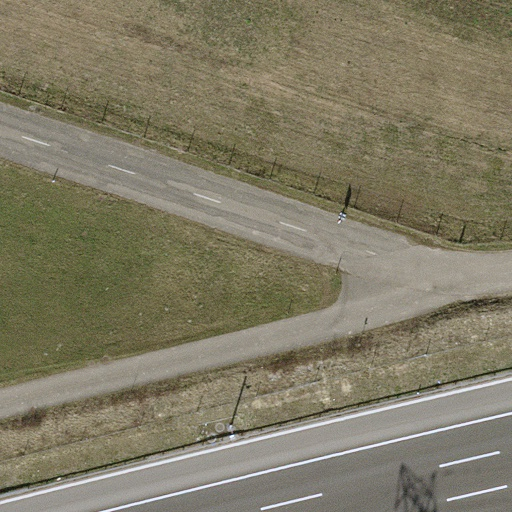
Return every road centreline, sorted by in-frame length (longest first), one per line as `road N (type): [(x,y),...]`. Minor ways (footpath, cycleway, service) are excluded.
road 1 (unclassified): [(0,129),(466,283),(511,272)]
road 2 (motorway): [(511,468),(326,511)]
